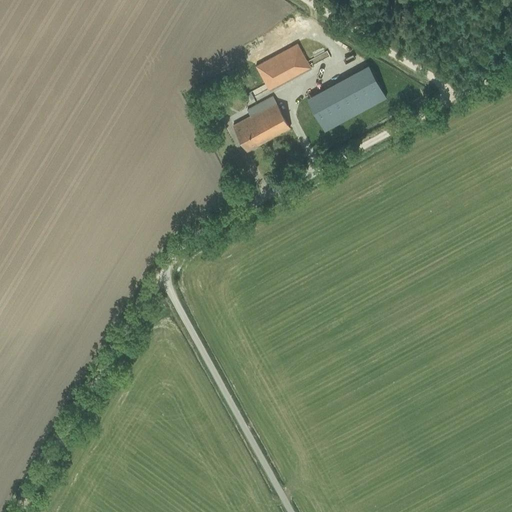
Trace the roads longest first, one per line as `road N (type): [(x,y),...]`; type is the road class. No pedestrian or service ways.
road 1 (track): [(12,511),(180,245),(443,102)]
road 2 (unclassified): [(290,511),(158,272)]
road 3 (track): [(443,102),(296,0)]
